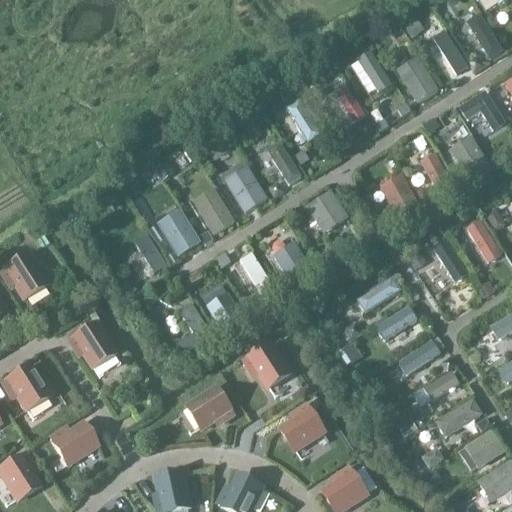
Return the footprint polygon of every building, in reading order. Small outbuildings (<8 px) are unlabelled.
[(494,0),(482,0),(477,4),(484,16),(499,7),(494,0)] [(480,18),(467,27),(489,63),(503,54),(480,18)] [(394,21),(387,26),(388,28),(395,38),(402,34),(396,23),(394,21)] [(416,22),(403,30),(409,39),(422,31),(416,22)] [(445,34),(433,41),(456,78),(468,70),(445,34)] [(369,57),(358,63),(378,96),(389,90),(369,57)] [(418,60),(397,74),(417,107),(439,94),(418,60)] [(477,62),(468,67),(474,76),(483,71),(477,62)] [(337,72),(331,63),(318,71),(324,80),(337,72)] [(288,82),(275,90),(284,105),(297,97),(288,82)] [(347,88),(334,97),(353,128),(367,119),(347,88)] [(485,95),(459,112),(467,125),(481,116),(493,135),(506,127),(485,95)] [(353,128),(334,97),(324,103),(343,134),(353,128)] [(300,103),(286,111),(308,146),(321,138),(300,103)] [(257,107),(247,113),(254,124),(264,117),(257,107)] [(406,108),(398,113),(402,120),(410,115),(406,108)] [(385,120),(373,127),(379,136),(390,129),(385,120)] [(434,123),(423,130),(427,137),(438,130),(434,123)] [(471,139),(449,152),(470,186),(492,173),(471,139)] [(280,145),(267,153),(289,189),(302,180),(280,145)] [(302,155),(294,160),(299,168),(307,163),(302,155)] [(434,158),(420,165),(441,203),(455,196),(434,158)] [(498,158),(488,164),(492,169),(501,164),(498,158)] [(165,164),(155,171),(162,182),(172,176),(165,165),(165,164)] [(209,166),(202,170),(207,180),(215,175),(209,166)] [(248,171),(225,185),(245,217),(267,203),(248,171)] [(403,178),(380,191),(397,224),(421,211),(403,178)] [(278,186),(268,192),(273,201),(283,195),(278,186)] [(125,205),(116,190),(106,197),(114,212),(125,205)] [(424,191),(415,196),(424,214),(433,209),(424,191)] [(215,192),(193,205),(213,238),(235,225),(215,192)] [(332,194),(306,210),(323,237),(349,221),(332,194)] [(496,213),(486,219),(495,234),(505,228),(496,213)] [(180,216),(158,230),(177,260),(199,247),(180,216)] [(480,224),(466,233),(487,267),(501,259),(480,224)] [(399,225),(389,230),(392,235),(394,238),(403,233),(401,228),(399,225)] [(208,236),(200,241),(205,248),(213,244),(208,236)] [(147,239),(136,246),(156,278),(168,271),(147,239)] [(446,244),(432,253),(454,287),(468,278),(446,244)] [(293,245),(272,258),(290,288),(312,275),(293,245)] [(408,255),(406,256),(416,272),(425,266),(416,253),(415,251),(408,255)] [(250,254),(239,260),(255,286),(262,297),(273,290),(266,279),(250,254)] [(224,257),(216,263),(221,272),(230,266),(224,257)] [(27,258),(4,273),(0,275),(0,276),(7,286),(11,283),(23,303),(46,288),(27,258)] [(327,267),(318,273),(324,283),(334,278),(327,267)] [(198,275),(188,281),(192,288),(203,281),(198,275)] [(392,282),(358,304),(365,316),(400,294),(392,282)] [(164,285),(152,293),(159,304),(172,296),(164,285)] [(199,299),(206,311),(228,298),(220,286),(199,299)] [(488,286),(478,292),(484,302),(494,296),(488,286)] [(123,291),(120,297),(130,302),(132,302),(136,293),(124,288),(123,291)] [(285,289),(278,294),(284,303),(284,304),(292,299),(285,289)] [(151,298),(140,304),(144,311),(155,305),(151,298)] [(228,298),(207,311),(224,339),(224,340),(246,327),(245,326),(228,298)] [(181,314),(178,316),(200,350),(213,342),(191,308),(181,314)] [(408,311),(376,331),(384,344),(416,323),(408,311)] [(94,316),(86,321),(92,330),(95,327),(100,324),(94,316)] [(511,318),(490,333),(498,346),(511,336),(511,318)] [(355,326),(344,332),(346,334),(350,341),(351,343),(361,337),(355,326)] [(92,330),(72,342),(73,342),(68,345),(75,355),(79,353),(92,372),(114,358),(95,327),(92,330)] [(346,344),(350,341),(346,334),(341,337),(346,344)] [(341,337),(333,342),(338,349),(346,344),(341,337)] [(437,341),(432,344),(438,354),(443,350),(437,341)] [(432,344),(404,363),(412,375),(440,356),(438,354),(432,344)] [(348,346),(339,351),(349,367),(360,360),(353,350),(351,352),(348,346)] [(290,378),(271,348),(248,362),(244,365),(251,376),(255,373),(268,392),(290,378)] [(450,361),(442,366),(448,375),(456,370),(450,361)] [(511,365),(497,375),(506,388),(511,384),(511,365)] [(366,369),(356,375),(361,382),(370,376),(366,369)] [(2,387),(9,398),(13,395),(26,414),(48,400),(29,370),(6,384),(2,387)] [(452,375),(423,392),(431,404),(459,387),(452,375)] [(217,391),(187,410),(200,432),(221,419),(224,424),(234,418),(231,414),(217,391)] [(431,404),(423,392),(413,399),(420,411),(431,404)] [(473,403),(435,427),(445,442),(483,419),(473,403)] [(310,414),(307,409),(296,416),(299,420),(280,433),(294,455),(325,436),(310,414)] [(418,423),(417,426),(419,430),(422,430),(425,429),(426,425),(424,422),(421,421),(418,423)] [(486,422),(477,428),(481,435),(490,429),(486,422)] [(413,425),(401,433),(406,440),(418,432),(413,425)] [(63,440),(60,435),(50,442),(52,447),(66,469),(97,450),(82,427),(63,440)] [(466,452),(458,456),(470,474),(477,470),(478,472),(505,455),(491,433),(465,450),(466,452)] [(437,452),(425,460),(431,469),(443,461),(437,452)] [(0,472),(0,478),(17,505),(39,490),(27,471),(31,468),(25,457),(20,460),(0,472)] [(511,465),(511,464),(477,485),(491,506),(511,492),(511,465)] [(352,476),(349,471),(339,478),(342,483),(322,495),(332,511),(345,511),(367,498),(352,476)] [(435,472),(422,481),(430,492),(442,483),(435,472)] [(182,476),(156,481),(161,504),(155,505),(157,511),(183,511),(190,511),(182,476)] [(222,511),(224,511),(251,511),(262,491),(238,479),(228,499),(223,497),(218,508),(222,510),(222,511)] [(445,510),(444,511),(445,511),(462,511),(453,502),(445,510)]
